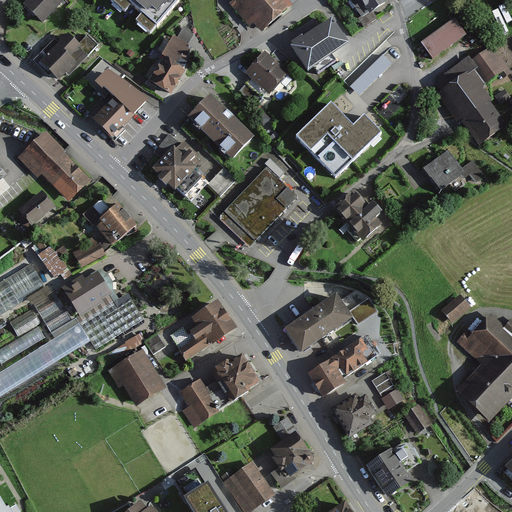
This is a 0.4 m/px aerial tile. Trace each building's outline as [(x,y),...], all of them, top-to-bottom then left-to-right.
[(58,0),(33,0),(23,11),(43,29),(64,6),(58,1),(58,0)] [(136,0),(157,19),(175,0),(136,0)] [(288,0),(229,0),(258,29),(288,0)] [(389,5),(384,0),(359,0),(372,17),(389,5)] [(132,7),(127,15),(137,22),(143,14),(132,7)] [(456,22),(422,46),(434,62),(467,38),(456,22)] [(347,45),(332,23),(294,50),(309,71),(347,45)] [(190,40),(174,31),(146,85),(170,98),(193,54),(185,49),(190,40)] [(63,37),(38,64),(55,81),(63,73),(69,78),(98,48),(87,38),(77,49),(63,37)] [(343,79),(354,90),(385,60),(373,49),(343,79)] [(505,72),(490,52),(473,65),(468,58),(439,81),(446,91),(440,96),(482,148),(509,127),(481,91),(505,72)] [(296,81),(264,55),(245,78),(277,104),(296,81)] [(109,103),(90,124),(112,144),(147,106),(123,84),(126,79),(104,62),(86,82),(109,103)] [(209,99),(187,121),(230,162),(252,140),(209,99)] [(352,129),(329,106),(295,139),(334,179),(380,135),(364,118),(352,129)] [(202,163),(170,136),(153,155),(160,161),(151,172),(184,200),(200,181),(193,175),(202,163)] [(46,137),(24,158),(70,204),(91,183),(46,137)] [(462,171),(449,155),(425,175),(442,195),(464,177),(472,187),(483,178),(471,163),(462,171)] [(297,199),(267,171),(220,222),(250,250),(297,199)] [(222,173),(210,185),(219,194),(231,182),(222,173)] [(55,210),(43,197),(19,218),(31,231),(55,210)] [(384,226),(357,198),(337,217),(364,245),(384,226)] [(117,207),(97,225),(117,246),(136,228),(117,207)] [(97,244),(76,256),(83,268),(104,256),(97,244)] [(55,253),(44,261),(58,281),(69,273),(55,253)] [(0,316),(46,288),(33,268),(0,287),(0,316)] [(95,275),(64,294),(79,318),(110,298),(95,275)] [(144,323),(128,297),(80,326),(96,352),(144,323)] [(335,299),(285,332),(301,355),(351,322),(335,299)] [(471,311),(462,300),(444,315),(452,326),(471,311)] [(367,301),(352,312),(360,324),(376,313),(367,301)] [(235,329),(216,302),(189,321),(201,338),(182,351),(189,361),(235,329)] [(41,325),(33,310),(11,322),(19,337),(41,325)] [(490,318),(464,346),(492,371),(464,402),(488,425),(511,399),(511,319),(503,329),(490,318)] [(0,350),(0,359),(2,364),(44,340),(38,330),(0,350)] [(157,337),(146,345),(154,357),(165,349),(157,337)] [(378,360),(366,340),(308,376),(323,400),(344,387),(341,383),(378,360)] [(143,353),(113,371),(137,409),(166,390),(143,353)] [(243,358),(217,374),(235,402),(260,385),(243,358)] [(387,376),(375,383),(391,410),(403,403),(387,376)] [(200,382),(181,394),(190,408),(184,412),(195,427),(219,411),(200,382)] [(355,399),(333,412),(348,437),(371,422),(368,418),(375,414),(366,400),(359,404),(355,399)] [(417,409),(405,417),(418,436),(430,429),(417,409)] [(314,462),(286,425),(277,432),(286,443),(273,453),(282,464),(269,474),(280,489),(314,462)] [(406,442),(370,468),(391,497),(412,482),(406,473),(420,463),(406,442)] [(249,465),(225,484),(247,511),(250,511),(273,495),(249,465)] [(223,511),(207,487),(183,502),(189,511),(223,511)] [(11,511),(0,493),(0,511),(11,511)] [(146,511),(139,503),(127,511),(146,511)]
